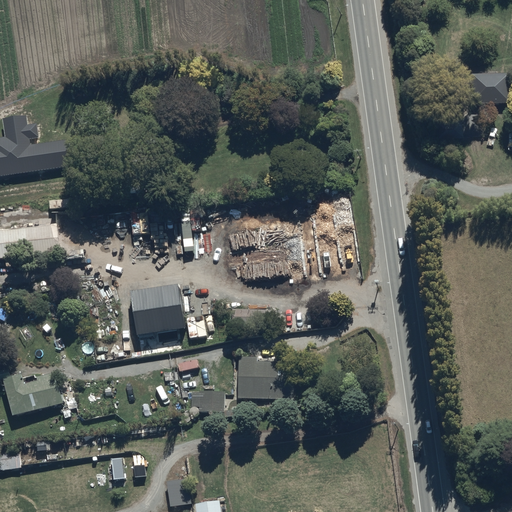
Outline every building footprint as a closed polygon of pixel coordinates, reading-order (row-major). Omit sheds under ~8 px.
[(187,141),(193,195),(215,192),(214,185),(233,183),(234,186),(252,184),(250,168),(252,168),(249,146),(247,147),(246,134),(225,136),(226,144),(209,146),(208,138),(187,141)] [(78,209),(79,221),(152,212),(150,200),(78,209)] [(0,264),(61,259),(60,255),(68,254),(67,243),(59,243),(58,230),(57,230),(56,227),(14,231),(15,236),(0,237),(0,264)] [(282,314),(233,312),(232,329),(281,331),(282,314)] [(259,361),(240,361),(239,402),(281,404),(281,408),(286,408),(286,404),(295,404),(297,363),(277,362),(277,366),(258,366),(259,361)] [(4,385),(15,423),(65,408),(64,406),(65,405),(63,397),(61,398),(56,378),(38,383),(37,378),(25,382),(24,380),(4,385)] [(226,396),(192,396),(192,410),(192,411),(191,411),(191,412),(191,413),(191,414),(191,415),(192,416),(193,417),(194,417),(195,417),(196,417),(197,417),(197,416),(198,416),(198,415),(198,414),(199,414),(199,413),(198,412),(198,411),(197,410),(200,410),(200,416),(226,416),(226,396)] [(124,463),(113,464),(115,484),(126,483),(124,463)]
